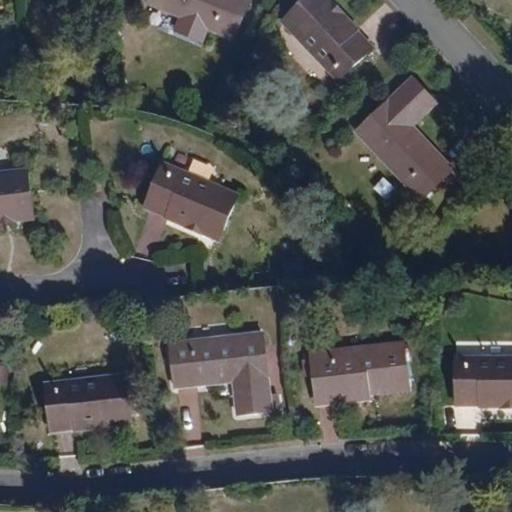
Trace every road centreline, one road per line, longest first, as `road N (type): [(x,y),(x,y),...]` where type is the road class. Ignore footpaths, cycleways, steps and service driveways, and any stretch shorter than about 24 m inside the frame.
road 1 (residential): [(0,488),(248,485),(511,466)]
road 2 (residential): [(0,301),(176,294)]
road 3 (residential): [(417,0),(511,92)]
